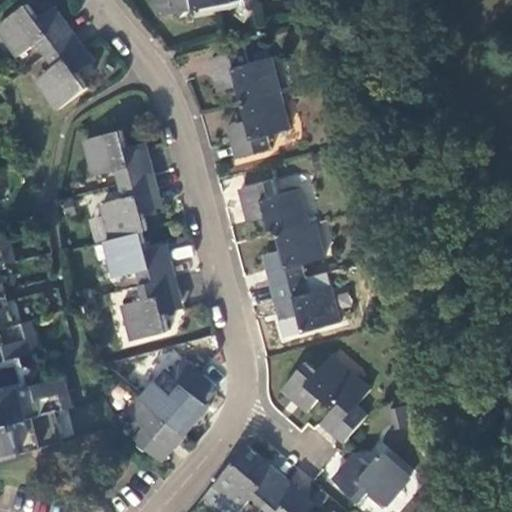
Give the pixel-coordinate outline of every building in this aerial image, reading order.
[(159,0),(162,17),(254,0),(159,0)] [(38,46),(46,57),(74,37),(65,25),(62,28),(51,13),(38,23),(27,8),(0,28),(0,32),(20,59),(38,46)] [(54,10),(51,13),(62,28),(65,25),(59,16),(54,10)] [(83,49),(74,37),(46,57),(55,69),(37,82),(59,112),(89,90),(78,75),(90,67),(79,52),(83,49)] [(89,56),(83,49),(79,52),(90,67),(94,64),(89,56)] [(239,89),(244,105),(279,96),(270,61),(249,67),(245,52),(211,61),(215,76),(220,75),(225,92),(239,89)] [(220,94),(225,92),(220,75),(215,76),(217,84),(220,94)] [(288,132),(279,96),(244,105),(248,124),(234,128),(238,144),(233,145),(237,160),(271,152),(267,137),(288,132)] [(231,136),(233,145),(238,144),(234,128),(229,129),(231,136)] [(116,173),(120,187),(153,177),(150,162),(145,163),(141,147),(125,151),(121,134),(86,143),(95,179),(116,173)] [(145,146),(141,147),(145,163),(150,162),(147,154),(145,146)] [(103,207),(112,243),(142,234),(148,233),(144,216),(157,212),(153,194),(158,193),(153,177),(120,187),(124,201),(103,207)] [(268,220),(273,237),(278,235),(308,227),(299,193),(278,198),(274,183),(240,192),(244,208),(249,207),(253,224),(268,220)] [(159,201),(158,193),(153,194),(157,212),(162,211),(159,201)] [(249,225),(253,224),(249,207),(244,208),(247,217),(249,225)] [(324,261),(315,226),(308,227),(278,235),(283,253),(268,257),(273,275),(268,276),(272,290),(306,281),(303,267),(324,261)] [(0,365),(41,354),(33,324),(14,329),(0,277),(0,269),(17,265),(9,234),(0,236),(0,365)] [(147,252),(142,234),(112,243),(107,244),(116,280),(137,274),(141,288),(175,279),(171,264),(166,265),(162,248),(147,252)] [(167,247),(162,248),(166,265),(171,264),(169,256),(167,247)] [(266,267),(268,276),(273,275),(268,257),(263,258),(266,267)] [(179,296),(175,279),(141,288),(145,302),(124,308),(133,343),(169,334),(165,316),(179,313),(175,297),(179,296)] [(310,296),(306,281),(272,290),(276,306),(281,305),(285,322),(300,318),(305,335),(341,325),(331,290),(310,296)] [(181,302),(179,296),(175,297),(179,313),(183,311),(181,302)] [(280,323),(285,322),(281,305),(276,306),(278,313),(280,323)] [(322,426),(334,437),(345,446),(368,419),(357,409),(371,393),(331,360),(317,376),(305,366),(282,393),(296,404),(299,401),(312,411),(321,401),(334,412),(322,426)] [(156,384),(142,400),(185,437),(197,423),(209,410),(205,407),(215,395),(214,388),(188,365),(181,366),(172,376),(166,372),(156,384)] [(0,461),(0,462),(2,465),(8,463),(8,459),(62,444),(54,415),(74,409),(65,378),(0,396),(0,461)] [(174,450),(185,437),(142,400),(128,417),(144,431),(135,442),(162,464),(174,450)] [(308,416),(312,411),(299,401),(296,404),(308,416)] [(410,406),(406,407),(410,427),(415,426),(410,406)] [(406,407),(389,411),(394,431),(410,427),(406,407)] [(258,464),(261,461),(248,449),(204,501),(217,511),(241,511),(253,499),(264,509),(287,483),(275,473),(272,476),(258,464)] [(411,480),(382,456),(371,470),(357,457),(346,469),(350,473),(338,486),(361,505),(370,495),(387,509),(411,480)] [(261,461),(258,464),(272,476),(275,473),(261,461)] [(335,483),(338,486),(350,473),(346,469),(341,476),(335,483)] [(300,494),(287,483),(264,509),(267,511),(306,511),(310,508),(296,497),(300,494)] [(312,505),(300,494),(296,497),(310,508),(312,505)]
